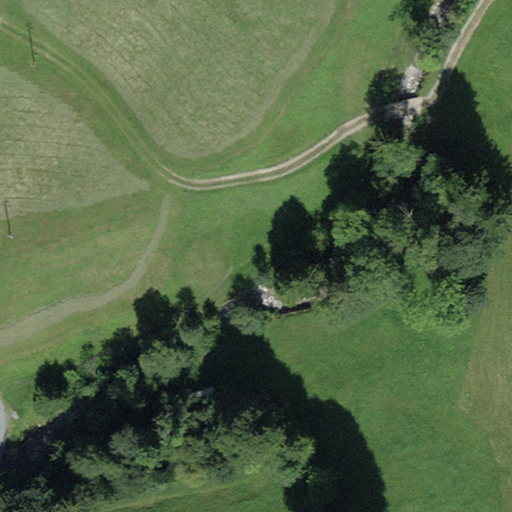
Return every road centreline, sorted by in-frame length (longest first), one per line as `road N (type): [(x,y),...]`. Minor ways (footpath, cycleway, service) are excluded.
road 1 (track): [(0,25),(77,73),(153,162),(197,185),(270,174),(364,118),(434,102)]
road 2 (track): [(332,319),(421,215),(434,102)]
road 3 (track): [(364,118),(421,0)]
